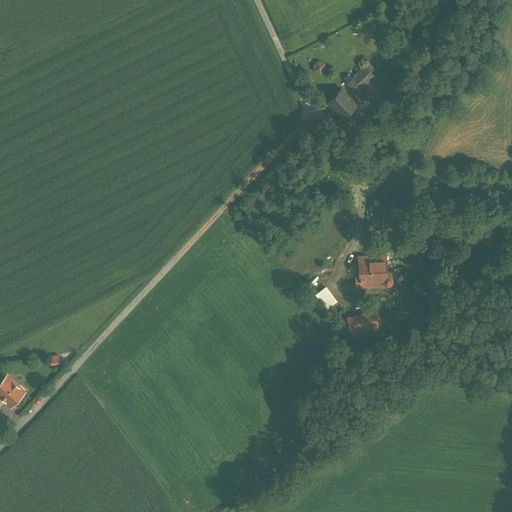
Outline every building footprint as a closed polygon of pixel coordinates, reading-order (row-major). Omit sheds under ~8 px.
[(321,74),(326,64),(318,61),(313,71),(321,74)] [(359,70),(351,78),(360,87),(368,79),(359,70)] [(344,84),(332,96),(348,113),(361,101),(344,84)] [(438,203),(436,187),(420,188),(422,204),(438,203)] [(386,284),(389,284),(390,283),(391,282),(391,281),(391,277),(390,276),(389,275),(388,275),(386,275),(385,256),(359,257),(360,276),(356,276),(357,286),(386,285),(386,284)] [(313,294),(324,310),(336,301),(324,286),(313,294)] [(374,310),(346,316),(350,337),(379,331),(374,310)] [(7,376),(0,383),(0,395),(10,405),(23,392),(7,376)]
